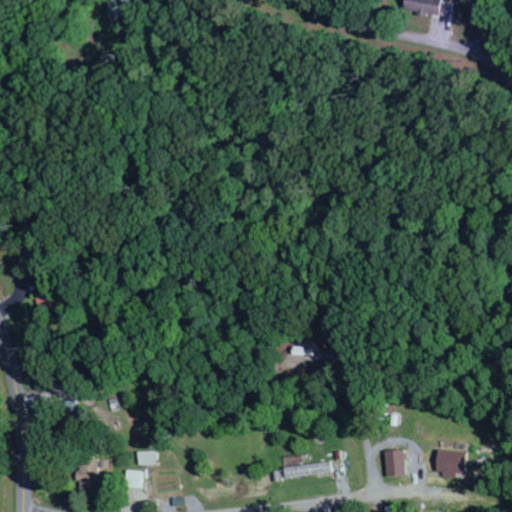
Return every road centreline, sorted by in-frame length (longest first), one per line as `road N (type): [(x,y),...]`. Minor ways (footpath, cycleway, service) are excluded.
road 1 (residential): [(378,496),(352,346),(303,215),(249,137),(168,69),(165,36),(187,0)]
road 2 (residential): [(511,77),(485,56),(390,33),(308,0)]
road 3 (secondary): [(25,511),(23,429),(0,330)]
road 4 (residential): [(227,511),(378,496)]
